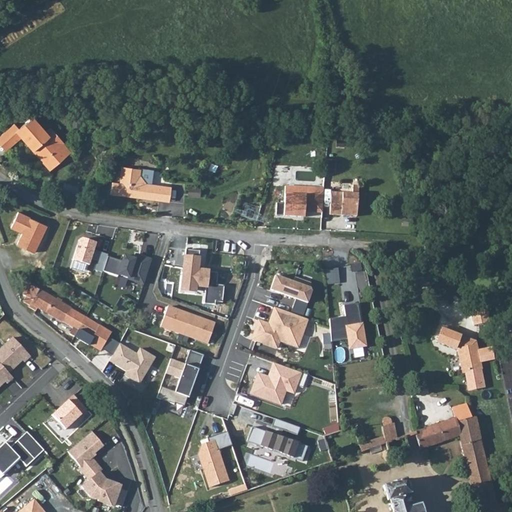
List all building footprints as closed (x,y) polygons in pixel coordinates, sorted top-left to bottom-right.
[(35,116),(29,122),(34,127),(40,122),(35,116)] [(34,127),(29,122),(22,127),(19,122),(0,138),(0,139),(9,150),(23,138),(35,152),(39,149),(48,159),(44,162),(52,172),(73,154),(66,146),(67,144),(53,128),(48,131),(40,122),(34,127)] [(39,149),(35,152),(44,162),(48,159),(39,149)] [(152,171),(123,168),(121,184),(112,183),(111,195),(168,202),(170,201),(171,187),(150,185),(152,171)] [(321,189),(282,186),(280,219),(302,221),(303,212),(319,214),(321,189)] [(332,193),(332,215),(359,215),(359,193),(332,193)] [(21,213),(15,225),(26,231),(20,244),(36,253),(49,228),(21,213)] [(94,246),(79,242),(71,270),(84,273),(86,267),(102,271),(106,255),(92,251),(94,246)] [(199,252),(184,250),(179,293),(194,294),(195,286),(207,288),(205,300),(221,301),(223,285),(217,285),(218,275),(196,273),(199,252)] [(273,278),(269,292),(306,305),(312,291),(309,289),(311,281),(295,275),(292,283),(273,278)] [(73,339),(98,358),(112,336),(32,284),(23,297),(26,298),(24,302),(31,307),(31,308),(38,312),(41,308),(76,334),(73,339)] [(271,293),(268,299),(281,303),(284,298),(271,293)] [(329,320),(331,342),(346,339),(349,351),(366,348),(357,304),(343,306),(344,317),(329,320)] [(168,306),(160,327),(207,345),(215,324),(168,306)] [(298,348),(308,320),(273,308),(267,322),(257,320),(250,341),(277,349),(279,344),(298,348)] [(477,342),(442,330),(437,343),(459,350),(464,373),(470,372),(471,379),(479,377),(478,371),(483,369),(478,347),(477,342)] [(0,348),(0,367),(8,375),(23,362),(24,364),(30,357),(11,338),(0,348)] [(120,343),(109,361),(127,371),(124,375),(140,385),(157,357),(141,348),(137,353),(120,343)] [(204,355),(191,350),(186,363),(171,358),(166,374),(181,380),(177,390),(162,385),(158,397),(183,406),(187,395),(189,396),(204,355)] [(256,374),(248,395),(282,407),(286,393),(294,394),(302,375),(272,363),(267,376),(256,374)] [(0,367),(0,388),(11,379),(8,375),(0,367)] [(72,396),(50,417),(63,432),(85,410),(72,396)] [(418,433),(416,433),(421,450),(441,443),(461,437),(470,472),(471,475),(489,470),(480,436),(478,430),(475,418),(471,419),(466,405),(452,410),(455,420),(418,433)] [(297,434),(300,427),(275,419),(273,426),(297,434)] [(66,453),(87,481),(98,473),(102,471),(92,458),(117,433),(105,420),(66,453)] [(298,445),(250,429),(245,444),(293,460),(298,445)] [(3,444),(0,446),(0,476),(18,462),(25,468),(42,452),(25,433),(7,450),(3,444)] [(385,437),(359,445),(362,452),(386,444),(385,437)] [(229,482),(214,441),(200,446),(196,455),(208,489),(229,482)] [(489,470),(471,475),(480,511),(500,511),(498,504),(495,492),(490,475),(489,470)] [(98,473),(79,490),(84,495),(88,501),(112,509),(114,506),(122,508),(127,491),(119,489),(120,486),(103,481),(98,473)] [(406,478),(383,485),(388,500),(390,500),(394,509),(393,511),(423,511),(421,503),(412,505),(408,493),(411,492),(406,478)] [(501,490),(495,492),(498,504),(504,502),(501,490)] [(17,511),(42,511),(32,501),(17,511)] [(504,502),(498,504),(500,511),(509,511),(508,501),(504,502)]
